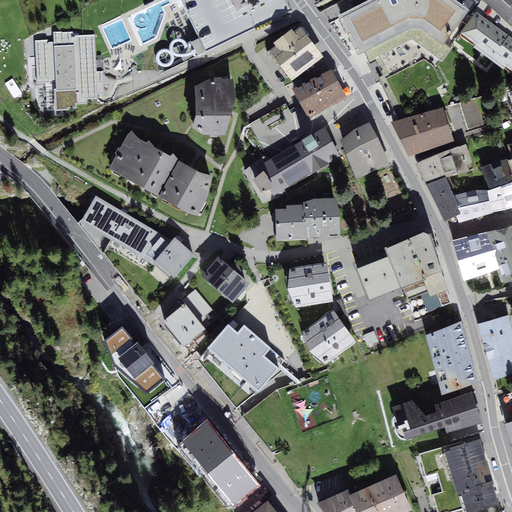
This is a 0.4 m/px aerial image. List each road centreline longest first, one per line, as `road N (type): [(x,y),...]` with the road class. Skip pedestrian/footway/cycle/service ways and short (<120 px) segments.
road 1 (tertiary): [(0,155),(57,209),(299,511)]
road 2 (tertiary): [(298,0),(350,66),(436,220)]
road 3 (tertiary): [(443,233),(511,481)]
road 4 (residential): [(217,242),(248,254),(289,255),(436,220)]
road 5 (primary): [(73,511),(0,399)]
